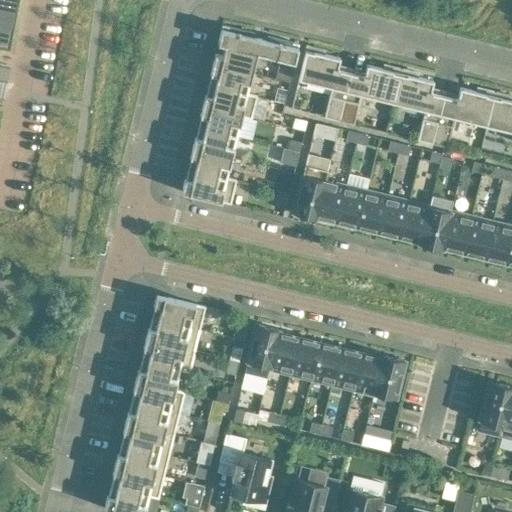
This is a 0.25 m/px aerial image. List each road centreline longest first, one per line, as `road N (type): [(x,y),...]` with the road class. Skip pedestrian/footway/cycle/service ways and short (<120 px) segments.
road 1 (residential): [(116,259),(511,355)]
road 2 (residential): [(511,300),(129,207)]
road 3 (residential): [(226,0),(511,68)]
road 4 (residential): [(55,511),(116,259)]
road 5 (residential): [(129,207),(179,0)]
